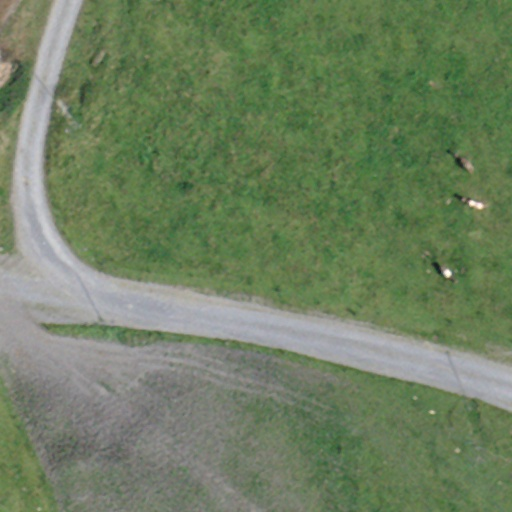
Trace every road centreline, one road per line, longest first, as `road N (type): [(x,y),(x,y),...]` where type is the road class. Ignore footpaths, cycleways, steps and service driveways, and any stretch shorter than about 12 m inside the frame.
road 1 (unclassified): [(0,276),(277,329),(511,391)]
road 2 (track): [(76,292),(39,228),(27,153),(70,0)]
